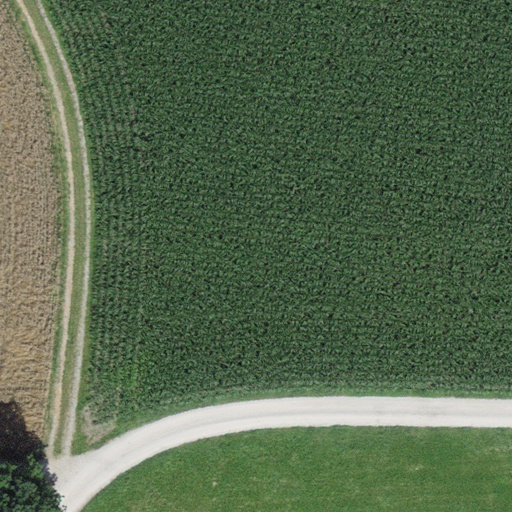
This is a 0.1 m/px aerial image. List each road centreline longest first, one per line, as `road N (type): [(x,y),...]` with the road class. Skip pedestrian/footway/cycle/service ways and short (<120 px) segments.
road 1 (track): [(51,478),(84,199),(57,50),(27,0)]
road 2 (track): [(511,415),(289,414),(210,424),(51,478)]
